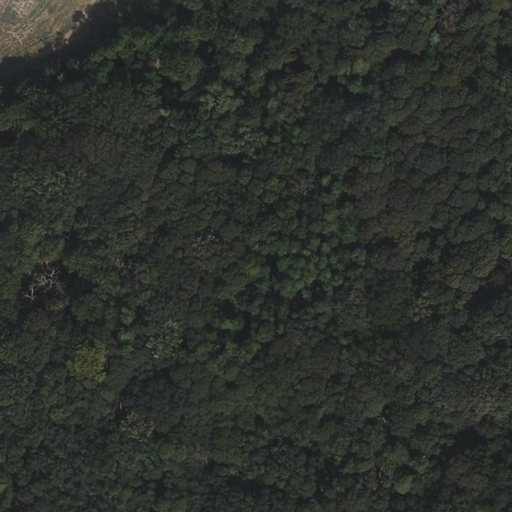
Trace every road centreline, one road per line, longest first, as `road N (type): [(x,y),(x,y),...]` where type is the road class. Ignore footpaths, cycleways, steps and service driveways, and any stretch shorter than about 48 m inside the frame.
road 1 (track): [(178,0),(146,87),(145,129),(27,380),(0,405)]
road 2 (track): [(0,115),(352,38)]
road 3 (track): [(485,511),(511,274)]
